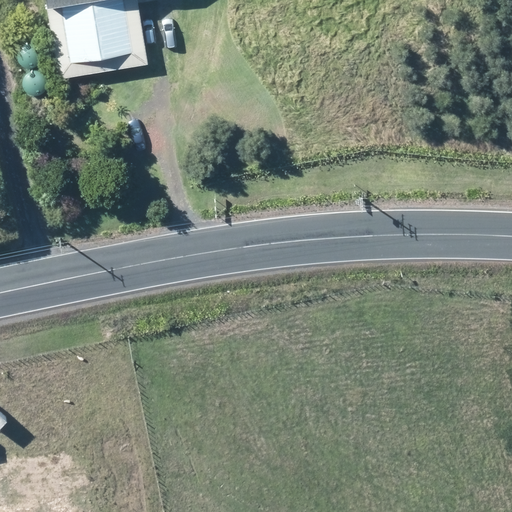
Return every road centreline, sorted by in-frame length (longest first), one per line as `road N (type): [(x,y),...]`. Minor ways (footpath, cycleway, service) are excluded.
road 1 (tertiary): [(511,236),(370,233),(242,242),(37,280)]
road 2 (unclassified): [(0,115),(37,280)]
